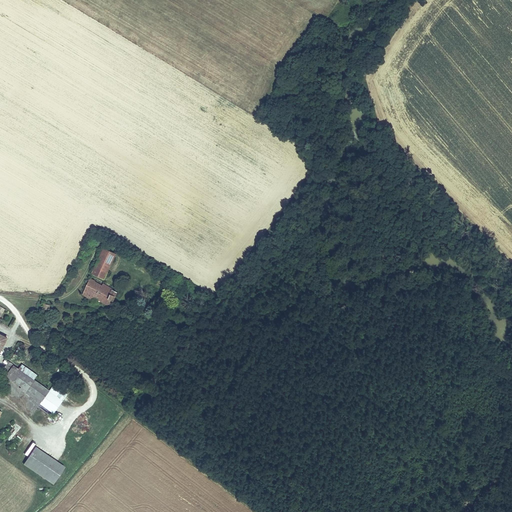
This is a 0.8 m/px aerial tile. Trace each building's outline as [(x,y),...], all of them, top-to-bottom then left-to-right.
[(116,253),(105,247),(96,267),(107,272),(116,253)] [(107,272),(96,267),(92,273),(104,279),(107,272)] [(112,303),(119,293),(105,284),(103,286),(101,290),(92,285),(91,280),(90,279),(82,293),(95,301),(97,297),(107,304),(112,303)] [(101,290),(103,286),(91,280),(92,285),(101,290)] [(7,376),(12,379),(20,369),(19,368),(5,359),(3,362),(7,365),(12,368),(7,376)] [(20,369),(35,380),(38,375),(22,364),(19,368),(20,369)] [(7,365),(4,370),(2,372),(7,376),(9,373),(12,368),(7,365)] [(63,400),(50,391),(35,380),(20,369),(12,379),(27,390),(26,392),(54,413),(63,400)] [(67,394),(54,384),(50,391),(63,400),(67,394)] [(36,447),(24,464),(51,483),(63,466),(36,447)]
